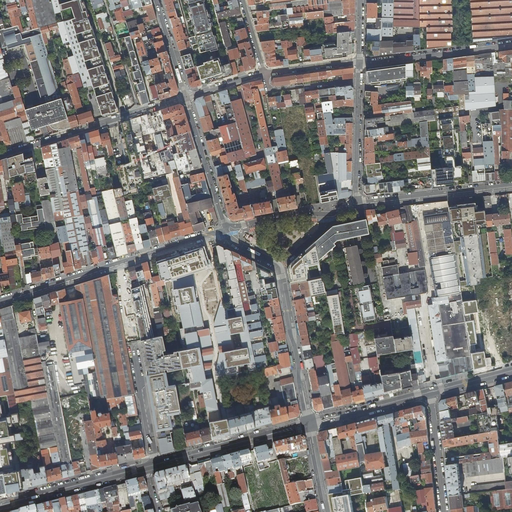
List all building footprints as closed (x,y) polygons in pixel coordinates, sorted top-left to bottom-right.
[(31,0),(34,8),(38,28),(40,27),(48,25),(57,22),(52,0),(31,0)] [(52,0),(57,22),(58,25),(65,23),(64,21),(62,10),(59,0),(52,0)] [(76,18),(72,19),(76,34),(82,32),(85,41),(79,43),(85,61),(91,59),(93,67),(88,69),(93,85),(94,88),(99,86),(102,95),(96,96),(102,115),(109,113),(110,115),(120,112),(118,106),(117,106),(113,95),(114,94),(110,79),(108,80),(105,68),(106,67),(101,52),(100,53),(96,41),(97,40),(92,25),(91,26),(87,14),(89,13),(84,0),(59,0),(62,10),(72,7),(76,18)] [(90,0),(94,9),(97,7),(96,4),(103,2),(102,0),(90,0)] [(121,4),(120,1),(120,0),(110,0),(112,6),(110,7),(111,10),(116,9),(116,8),(116,6),(121,4)] [(133,8),(130,0),(124,0),(120,1),(121,4),(122,7),(124,11),(132,9),(133,9),(133,8)] [(140,0),(130,0),(133,8),(143,6),(142,4),(141,0),(140,0)] [(164,0),(166,5),(167,11),(175,9),(180,7),(179,3),(174,5),(173,1),(174,1),(175,1),(175,0),(164,0)] [(190,41),(191,46),(199,43),(201,53),(210,50),(211,51),(219,49),(217,45),(214,35),(211,27),(212,26),(207,10),(204,1),(205,1),(204,0),(186,0),(187,3),(188,3),(190,11),(193,21),(195,27),(194,27),(197,36),(189,38),(189,40),(190,41)] [(231,2),(233,9),(239,7),(237,0),(231,0),(231,2)] [(355,14),(354,0),(304,0),(296,1),(295,0),(263,0),(264,4),(270,4),(271,10),(287,8),(292,8),(293,14),(288,14),(289,21),(290,28),(303,27),(302,15),(302,13),(304,13),(306,13),(323,11),(334,9),(334,7),(334,5),(329,5),(328,1),(333,1),(340,0),(339,0),(342,0),(343,1),(340,1),(340,3),(343,2),(343,6),(343,9),(343,15),(355,14)] [(393,27),(413,27),(413,11),(412,0),(393,0),(393,18),(381,18),(381,29),(380,41),(380,48),(393,47),(393,53),(404,52),(413,50),(413,41),(406,41),(406,42),(399,43),(395,43),(393,43),(393,41),(385,41),(385,36),(393,36),(393,27)] [(393,0),(382,0),(382,3),(382,13),(381,18),(393,18),(393,0)] [(425,0),(426,6),(426,27),(426,49),(436,47),(442,47),(442,24),(442,7),(441,0),(425,0)] [(442,24),(442,47),(448,46),(451,46),(451,31),(452,31),(451,0),(441,0),(442,7),(442,24)] [(470,0),(473,43),(484,41),(492,40),(491,31),(481,32),(481,17),(483,17),(482,9),(484,9),(483,0),(470,0)] [(511,0),(483,0),(484,9),(482,9),(483,17),(481,17),(481,32),(491,31),(492,40),(511,37),(511,0)] [(14,26),(19,25),(21,25),(17,9),(21,8),(21,7),(20,3),(16,5),(15,2),(7,4),(8,7),(14,26)] [(157,18),(152,3),(146,5),(143,6),(144,10),(147,9),(151,20),(157,18)] [(377,16),(377,3),(376,3),(367,3),(367,10),(367,18),(381,18),(382,13),(380,13),(380,14),(377,16)] [(124,14),(124,11),(122,7),(116,9),(117,11),(115,12),(117,16),(124,14)] [(217,14),(219,23),(221,23),(220,19),(241,13),(239,7),(233,9),(229,10),(220,13),(217,14)] [(134,19),(132,9),(124,11),(124,14),(126,20),(134,19)] [(175,9),(167,11),(170,19),(174,18),(175,19),(178,18),(175,9)] [(107,11),(95,15),(100,29),(104,28),(102,22),(103,22),(103,21),(102,21),(101,19),(108,16),(107,11)] [(307,19),(324,17),(323,11),(306,13),(307,19)] [(126,21),(126,20),(124,14),(117,16),(118,21),(119,20),(120,23),(126,21)] [(354,21),(355,14),(343,15),(324,17),(325,24),(339,23),(339,21),(347,20),(348,22),(354,21)] [(147,21),(146,16),(127,23),(129,29),(138,26),(138,24),(143,23),(147,21)] [(174,18),(170,19),(173,28),(182,25),(181,21),(179,18),(178,18),(175,19),(174,18)] [(243,18),(235,20),(237,26),(244,24),(243,18)] [(381,29),(381,18),(367,18),(367,22),(371,22),(371,23),(375,23),(375,22),(376,22),(375,29),(381,29)] [(85,88),(93,85),(88,69),(85,61),(79,43),(76,34),(72,19),(64,21),(65,23),(70,41),(72,47),(80,72),(85,88)] [(225,43),(226,47),(232,46),(229,34),(230,33),(230,32),(228,32),(226,22),(225,21),(221,23),(219,23),(225,43)] [(339,23),(325,24),(326,34),(337,32),(354,30),(354,21),(348,22),(339,23)] [(129,29),(127,23),(127,22),(116,25),(117,29),(124,27),(126,32),(118,34),(119,38),(130,35),(130,32),(129,29)] [(65,23),(58,25),(59,28),(61,33),(62,36),(64,43),(70,41),(65,23)] [(255,25),(257,32),(269,30),(269,29),(270,29),(270,26),(269,26),(268,23),(258,24),(255,25)] [(182,25),(173,28),(177,42),(184,40),(186,39),(185,34),(185,33),(185,32),(183,33),(183,31),(182,28),(186,27),(185,24),(182,25)] [(38,28),(21,33),(19,25),(14,26),(5,29),(3,29),(0,29),(0,44),(1,47),(1,49),(28,41),(47,103),(48,109),(42,111),(46,125),(50,124),(51,126),(53,128),(55,129),(56,129),(57,129),(58,129),(59,131),(71,127),(68,117),(66,111),(62,99),(50,61),(49,57),(45,43),(42,33),(40,28),(40,27),(38,28)] [(162,34),(160,27),(145,31),(148,39),(153,37),(156,36),(162,34)] [(249,41),(245,28),(235,31),(236,34),(235,34),(238,44),(249,41)] [(366,52),(371,56),(380,55),(380,48),(380,41),(381,29),(375,29),(367,28),(366,36),(366,46),(366,52)] [(141,35),(140,33),(139,29),(130,32),(130,35),(131,35),(131,38),(141,35)] [(337,32),(336,45),(335,45),(334,44),(323,45),(324,46),(309,48),(309,49),(310,56),(322,54),(323,60),(348,56),(348,55),(354,54),(354,30),(337,32)] [(148,39),(145,31),(140,33),(141,35),(142,39),(143,41),(147,57),(149,56),(156,54),(157,53),(154,42),(153,37),(148,39)] [(167,50),(162,34),(156,36),(157,41),(154,42),(157,53),(167,50)] [(135,50),(131,38),(131,35),(123,37),(125,42),(126,41),(129,52),(135,50)] [(305,42),(304,37),(295,38),(295,40),(296,40),(297,47),(298,47),(301,46),(307,45),(308,45),(308,41),(307,41),(305,42)] [(184,40),(177,42),(179,50),(191,47),(191,46),(190,41),(187,42),(188,45),(186,46),(184,40)] [(276,50),(292,47),(291,40),(281,41),(282,47),(279,47),(279,48),(276,48),(276,50)] [(66,49),(72,47),(70,41),(64,43),(66,49)] [(143,41),(141,41),(136,43),(140,56),(141,55),(147,74),(152,73),(148,60),(147,57),(143,41)] [(245,71),(255,68),(256,65),(249,41),(238,44),(240,49),(245,48),(247,54),(246,54),(246,56),(245,57),(243,52),(240,53),(244,65),(245,71)] [(260,42),(263,51),(275,50),(274,41),(260,42)] [(111,42),(105,44),(109,58),(116,55),(114,50),(113,51),(111,42)] [(79,73),(80,72),(72,47),(66,49),(69,58),(72,67),(74,74),(79,73)] [(387,54),(393,53),(393,47),(380,48),(380,55),(387,54)] [(230,56),(228,56),(229,58),(230,57),(231,60),(240,57),(239,51),(238,48),(228,50),(230,56)] [(323,60),(322,54),(310,56),(309,49),(303,50),(304,57),(307,56),(307,59),(311,58),(311,61),(323,60)] [(495,52),(474,55),(475,63),(511,61),(511,49),(499,52),(499,57),(500,58),(500,60),(496,60),(495,52)] [(139,64),(135,50),(129,52),(131,56),(132,62),(131,63),(132,66),(134,66),(139,64)] [(168,55),(167,50),(157,53),(158,57),(161,56),(161,58),(160,59),(160,60),(161,60),(161,61),(162,61),(163,63),(170,61),(168,55)] [(265,58),(266,62),(276,61),(275,50),(263,51),(265,58)] [(288,59),(288,60),(297,58),(296,50),(287,51),(288,57),(288,59)] [(0,80),(10,78),(3,54),(0,54),(0,80)] [(185,70),(186,70),(193,68),(195,67),(191,54),(181,57),(185,70)] [(112,67),(113,67),(114,67),(113,61),(121,59),(120,55),(110,58),(111,62),(112,67)] [(466,109),(469,109),(495,105),(494,81),(511,81),(511,75),(475,76),(475,63),(474,55),(453,58),(454,70),(454,85),(454,95),(458,94),(459,105),(465,104),(466,109)] [(160,64),(158,57),(157,57),(150,59),(148,60),(152,73),(156,72),(161,70),(162,70),(162,68),(161,65),(160,64)] [(67,82),(68,84),(75,82),(73,74),(71,67),(68,58),(63,60),(68,75),(67,82)] [(234,75),(230,63),(220,66),(218,58),(204,63),(204,64),(197,66),(203,84),(234,75)] [(444,80),(444,82),(445,82),(445,70),(454,70),(453,58),(448,58),(443,59),(443,68),(444,75),(444,80)] [(270,67),(289,64),(288,60),(288,59),(287,59),(276,61),(266,62),(267,65),(270,67)] [(173,71),(170,61),(163,63),(164,67),(162,68),(162,70),(163,72),(164,74),(173,71)] [(511,61),(475,63),(475,76),(511,75),(511,61)] [(371,84),(406,79),(406,72),(406,64),(382,67),(369,69),(369,70),(367,71),(368,82),(371,82),(371,84)] [(189,76),(187,77),(190,84),(190,86),(194,88),(203,84),(197,66),(195,67),(193,68),(195,74),(190,75),(191,78),(190,78),(189,76)] [(116,78),(126,75),(126,73),(124,69),(122,70),(121,69),(114,71),(113,67),(112,67),(114,72),(116,77),(116,78)] [(353,68),(341,69),(342,74),(343,80),(354,78),(353,68)] [(179,90),(173,71),(164,74),(165,79),(168,78),(169,82),(166,83),(170,96),(177,94),(179,90)] [(326,71),(310,73),(311,81),(327,78),(327,76),(326,71)] [(83,85),(79,73),(74,74),(73,74),(75,82),(77,87),(83,85)] [(297,83),(297,75),(274,78),(272,82),(273,85),(274,86),(297,83)] [(250,83),(254,97),(261,128),(267,127),(258,89),(259,89),(259,90),(260,91),(262,91),(265,90),(263,80),(256,81),(250,83)] [(444,82),(444,80),(437,80),(437,85),(434,85),(434,92),(438,92),(438,96),(444,96),(444,82)] [(160,99),(170,96),(166,83),(166,81),(162,82),(160,83),(156,84),(157,90),(160,89),(160,90),(159,90),(159,91),(160,92),(161,92),(161,93),(158,94),(159,97),(160,99)] [(75,82),(68,84),(75,109),(83,106),(77,88),(77,87),(75,82)] [(250,83),(242,85),(246,99),(254,97),(250,83)] [(154,99),(159,97),(158,94),(157,90),(156,84),(150,86),(154,99)] [(15,98),(21,96),(18,85),(12,87),(15,98)] [(351,85),(335,87),(336,95),(340,95),(341,95),(345,95),(346,99),(353,98),(353,87),(351,85)] [(449,92),(450,95),(454,95),(454,85),(452,85),(445,86),(445,92),(449,92)] [(244,149),(246,158),(256,155),(241,99),(239,100),(236,87),(227,90),(231,103),(231,104),(241,139),(244,149)] [(335,87),(319,90),(320,97),(329,96),(330,101),(337,101),(337,100),(336,95),(335,87)] [(305,88),(290,90),(291,95),(292,104),(293,106),(302,105),(301,95),(306,94),(305,92),(305,88)] [(123,100),(133,97),(131,89),(120,93),(123,100)] [(143,105),(150,102),(146,89),(141,91),(139,92),(143,105)] [(227,90),(219,92),(222,105),(231,103),(227,90)] [(322,151),(330,150),(329,143),(327,135),(326,124),(324,113),(322,102),(320,102),(320,97),(319,90),(306,91),(307,99),(316,98),(316,103),(319,120),(317,120),(322,151)] [(365,105),(372,105),(378,104),(378,92),(365,91),(365,97),(365,105)] [(281,95),(276,96),(277,108),(280,108),(286,107),(285,100),(282,100),(281,95)] [(284,96),(285,100),(286,107),(289,106),(289,104),(292,104),(291,95),(284,96)] [(195,102),(204,132),(211,131),(215,130),(210,115),(209,112),(211,112),(211,115),(216,114),(212,101),(211,96),(204,98),(204,96),(197,99),(195,102)] [(268,98),(271,110),(280,109),(280,108),(277,108),(276,96),(268,98)] [(62,99),(66,111),(72,109),(71,106),(73,105),(71,99),(69,100),(68,97),(62,99)] [(6,148),(35,139),(32,130),(26,110),(22,98),(0,104),(0,129),(3,140),(6,148)] [(330,101),(322,102),(324,113),(332,113),(333,112),(333,107),(345,105),(344,100),(344,99),(337,100),(337,101),(330,101)] [(88,122),(94,120),(88,100),(85,101),(88,109),(89,111),(85,113),(84,111),(83,111),(83,113),(77,115),(80,125),(88,122)] [(511,100),(507,100),(504,100),(504,110),(499,111),(499,112),(501,124),(501,131),(502,151),(509,151),(509,157),(511,157),(511,100)] [(407,101),(378,104),(372,105),(374,117),(412,112),(411,101),(407,101)] [(40,127),(46,125),(42,111),(48,109),(47,103),(34,107),(40,127)] [(179,134),(191,130),(183,105),(180,103),(161,109),(164,119),(174,116),(179,134)] [(223,141),(224,143),(241,139),(231,104),(225,106),(230,124),(220,127),(220,128),(222,137),(223,141)] [(307,108),(306,104),(304,104),(306,114),(307,120),(309,120),(313,119),(315,116),(313,107),(307,108)] [(465,104),(459,105),(437,109),(434,109),(435,120),(439,119),(453,117),(459,116),(470,115),(469,109),(466,109),(465,104)] [(32,130),(40,127),(34,107),(26,110),(32,130)] [(414,119),(415,123),(420,122),(427,121),(435,120),(434,109),(412,112),(374,117),(365,119),(365,124),(365,129),(377,128),(377,123),(376,124),(376,123),(377,122),(378,122),(386,121),(386,126),(387,126),(404,124),(403,120),(414,119)] [(495,131),(500,131),(501,131),(501,124),(499,112),(495,113),(497,125),(492,125),(494,157),(498,157),(497,135),(496,135),(495,131)] [(332,113),(324,113),(326,124),(333,124),(332,113)] [(346,123),(353,123),(353,118),(345,118),(344,113),(335,114),(335,118),(335,123),(338,123),(346,123)] [(71,127),(79,125),(76,114),(68,117),(71,127)] [(464,122),(470,121),(470,115),(459,116),(460,120),(460,129),(461,133),(462,146),(462,148),(465,147),(467,147),(466,130),(464,130),(464,122)] [(453,117),(439,119),(439,124),(441,124),(442,130),(440,130),(441,140),(443,139),(444,148),(441,148),(443,167),(431,168),(431,169),(433,187),(454,185),(454,180),(464,179),(463,165),(455,165),(454,156),(457,156),(453,117)] [(420,122),(421,137),(428,136),(427,121),(420,122)] [(169,137),(175,135),(171,122),(165,124),(169,137)] [(340,135),(353,135),(353,123),(346,123),(346,129),(345,129),(345,125),(338,125),(333,125),(333,124),(326,124),(327,135),(340,135)] [(492,125),(482,126),(483,142),(483,147),(486,181),(491,180),(495,180),(495,171),(494,164),(494,157),(492,125)] [(388,134),(387,126),(386,126),(377,128),(365,129),(365,133),(365,137),(388,134)] [(267,127),(261,128),(265,148),(277,146),(276,137),(276,136),(274,137),(275,138),(274,138),(275,143),(274,144),(271,144),(267,127)] [(211,131),(213,139),(218,138),(222,137),(220,128),(215,130),(211,131)] [(100,134),(99,129),(89,132),(91,143),(94,142),(95,145),(100,144),(100,143),(102,143),(100,134)] [(89,132),(84,134),(85,138),(87,149),(92,148),(91,143),(89,132)] [(110,147),(112,146),(109,132),(100,134),(102,143),(103,146),(106,146),(105,143),(107,142),(108,147),(109,147),(109,149),(111,148),(110,147)] [(396,138),(396,136),(395,133),(388,134),(365,137),(365,140),(365,144),(364,153),(374,151),(408,147),(407,141),(400,142),(400,140),(396,141),(396,143),(379,145),(379,146),(377,146),(376,141),(374,141),(373,139),(375,138),(378,138),(378,140),(396,138)] [(79,135),(68,139),(71,153),(73,153),(72,148),(77,147),(86,190),(90,189),(84,155),(80,139),(79,135)] [(285,135),(276,137),(277,146),(279,152),(287,150),(287,148),(285,135)] [(347,144),(352,144),(353,135),(340,135),(340,143),(346,144),(347,144)] [(421,137),(422,145),(422,147),(423,147),(423,150),(396,154),(393,155),(394,156),(380,158),(380,160),(375,161),(374,151),(364,153),(364,159),(364,164),(380,163),(417,158),(430,157),(429,148),(428,136),(421,137)] [(408,147),(422,145),(421,137),(410,139),(407,139),(407,141),(408,147)] [(210,151),(210,152),(221,149),(219,142),(218,138),(213,139),(207,141),(209,146),(210,151)] [(57,142),(67,192),(79,190),(77,181),(71,153),(68,139),(57,142)] [(73,260),(75,269),(82,267),(67,192),(57,142),(51,144),(64,210),(65,218),(66,225),(69,240),(73,260)] [(330,152),(352,153),(352,144),(347,144),(346,144),(346,147),(345,147),(345,148),(332,148),(331,143),(329,143),(330,150),(330,152)] [(64,210),(51,144),(42,147),(47,176),(48,181),(49,188),(50,193),(51,199),(54,212),(64,210)] [(280,210),(297,207),(295,196),(295,195),(291,195),(290,192),(284,193),(282,193),(281,189),(283,188),(280,174),(281,173),(279,164),(276,152),(279,152),(277,146),(265,148),(273,181),(275,190),(277,199),(280,210)] [(220,163),(220,165),(229,163),(229,162),(227,153),(225,147),(221,149),(210,152),(211,155),(222,151),(223,156),(220,156),(222,163),(220,163)] [(463,158),(471,157),(471,147),(467,147),(465,147),(465,151),(462,152),(463,158)] [(477,170),(478,182),(482,182),(486,181),(483,147),(473,148),(473,152),(477,167),(477,170)] [(227,153),(229,162),(240,160),(246,158),(244,149),(227,153)] [(37,178),(32,150),(30,151),(29,153),(23,155),(26,172),(28,184),(38,183),(37,178)] [(289,161),(287,150),(279,152),(276,152),(279,164),(285,162),(289,161)] [(328,173),(334,172),(330,152),(330,150),(322,151),(323,156),(325,156),(328,171),(328,173)] [(334,172),(338,199),(349,197),(352,193),(352,153),(330,152),(334,172)] [(23,155),(23,153),(8,158),(11,177),(26,172),(23,155)] [(71,153),(77,181),(80,181),(74,153),(73,153),(71,153)] [(408,169),(409,172),(431,169),(431,168),(430,157),(417,158),(418,168),(408,169)] [(11,177),(8,158),(2,160),(4,171),(7,192),(13,191),(12,184),(10,177),(11,177)] [(97,166),(107,164),(106,158),(95,160),(95,161),(96,164),(97,166)] [(171,168),(176,167),(175,163),(174,159),(163,162),(166,174),(167,173),(168,173),(172,172),(171,168)] [(218,176),(218,177),(224,175),(224,172),(233,170),(232,167),(235,167),(238,177),(240,176),(240,179),(241,180),(239,180),(241,188),(243,188),(243,191),(245,191),(248,190),(247,188),(245,182),(240,160),(229,162),(229,163),(220,165),(215,166),(218,176)] [(254,172),(256,179),(263,177),(261,169),(263,168),(261,161),(258,162),(259,166),(253,168),(252,165),(251,163),(245,165),(247,173),(254,172)] [(367,170),(367,177),(382,175),(380,163),(364,164),(364,170),(367,170)] [(99,177),(110,175),(107,164),(97,166),(99,177)] [(192,182),(206,179),(204,172),(197,173),(197,174),(191,175),(192,182)] [(293,184),(304,182),(303,178),(301,178),(300,172),(291,173),(293,184)] [(321,202),(338,199),(334,172),(328,173),(326,173),(317,175),(321,202)] [(218,177),(226,204),(237,201),(234,193),(232,193),(231,190),(233,190),(232,187),(228,174),(224,175),(218,177)] [(379,183),(381,182),(380,178),(384,178),(384,175),(382,175),(367,177),(368,184),(377,183),(379,183)] [(48,181),(47,176),(37,178),(38,183),(41,195),(50,193),(49,188),(46,189),(45,182),(48,181)] [(179,223),(182,235),(193,231),(186,203),(181,185),(181,184),(179,176),(173,177),(186,223),(185,223),(183,217),(179,219),(180,222),(179,223)] [(267,183),(266,182),(265,177),(263,177),(256,179),(245,182),(247,188),(267,183)] [(181,185),(186,203),(211,197),(206,179),(192,182),(191,182),(181,185)] [(405,184),(404,179),(392,181),(393,192),(400,191),(405,190),(405,187),(405,184)] [(32,206),(30,199),(25,200),(22,181),(12,184),(13,191),(14,199),(15,209),(32,206)] [(271,191),(275,190),(273,181),(266,182),(267,183),(268,189),(269,192),(270,196),(272,195),(271,191)] [(377,193),(376,188),(376,185),(377,185),(377,183),(368,184),(364,185),(364,188),(364,192),(367,195),(377,194),(377,193)] [(169,184),(152,188),(156,201),(172,197),(169,184)] [(115,194),(129,252),(137,249),(134,236),(124,195),(122,187),(114,189),(115,194)] [(261,202),(271,201),(271,200),(270,199),(270,196),(269,192),(268,189),(256,192),(258,199),(261,198),(261,202)] [(67,192),(82,267),(86,266),(84,251),(91,250),(87,230),(84,217),(82,208),(80,195),(79,191),(79,190),(67,192)] [(240,196),(241,200),(250,198),(248,190),(245,191),(246,194),(240,196)] [(85,194),(80,195),(82,208),(88,207),(87,200),(86,195),(85,194)] [(111,234),(117,256),(129,252),(115,194),(103,197),(103,199),(106,208),(111,234)] [(134,236),(137,249),(144,247),(142,241),(140,232),(138,224),(132,199),(131,194),(124,195),(134,236)] [(502,206),(508,205),(508,204),(507,194),(500,194),(502,206)] [(97,250),(99,262),(109,258),(104,234),(99,209),(98,200),(97,196),(92,197),(92,199),(87,200),(88,207),(90,216),(93,229),(94,234),(95,240),(96,244),(97,248),(97,250)] [(492,209),(491,196),(483,196),(484,200),(485,210),(492,209)] [(132,199),(138,224),(146,223),(143,213),(140,197),(132,199)] [(186,203),(193,231),(205,227),(203,221),(198,223),(194,211),(199,210),(208,208),(213,206),(211,197),(186,203)] [(46,223),(56,221),(55,220),(54,212),(51,199),(42,201),(46,223)] [(274,212),(280,210),(277,199),(272,200),(271,200),(271,201),(274,212)] [(159,212),(166,210),(163,200),(156,202),(159,212)] [(239,218),(255,215),(252,204),(243,206),(243,207),(241,207),(241,208),(239,209),(237,201),(226,204),(230,217),(233,220),(239,218)] [(255,215),(274,212),(271,201),(261,202),(252,204),(255,215)] [(449,207),(449,211),(451,223),(461,222),(466,255),(463,256),(467,285),(470,285),(481,284),(480,278),(485,277),(478,224),(482,223),(482,225),(486,224),(484,211),(476,211),(475,202),(457,204),(457,206),(449,207)] [(413,219),(409,205),(404,206),(408,223),(406,224),(411,252),(408,252),(408,253),(408,254),(408,257),(407,257),(407,259),(409,259),(410,265),(418,263),(419,267),(425,266),(417,220),(415,221),(414,218),(413,219)] [(99,209),(104,234),(108,233),(108,235),(111,234),(106,208),(99,209)] [(379,209),(375,210),(377,221),(378,225),(388,223),(386,214),(381,214),(381,213),(380,213),(379,209)] [(400,212),(399,209),(389,212),(392,223),(393,225),(399,224),(398,222),(402,221),(400,213),(400,212)] [(55,220),(65,218),(64,210),(54,212),(55,220)] [(198,223),(203,221),(199,210),(194,211),(198,223)] [(146,223),(146,225),(154,223),(151,211),(143,213),(146,223)] [(448,369),(439,371),(441,378),(473,370),(471,356),(466,324),(464,310),(463,302),(460,286),(459,287),(458,281),(454,260),(457,260),(451,223),(449,211),(423,215),(429,257),(436,297),(432,298),(433,304),(428,305),(437,361),(438,361),(447,360),(448,369)] [(509,224),(511,223),(510,218),(509,212),(486,215),(486,222),(487,226),(497,225),(497,226),(498,226),(498,225),(509,224)] [(0,217),(1,224),(12,222),(11,215),(0,217)] [(84,217),(87,230),(93,229),(90,216),(84,217)] [(162,227),(165,240),(182,235),(179,223),(175,224),(174,219),(173,218),(166,220),(166,222),(167,225),(168,224),(169,225),(164,226),(164,223),(165,222),(164,219),(161,220),(161,223),(162,227)] [(365,235),(362,220),(357,221),(359,229),(356,230),(357,236),(365,235)] [(352,240),(354,240),(353,237),(357,236),(356,230),(359,229),(357,221),(349,222),(352,240)] [(10,284),(11,290),(22,286),(17,256),(15,245),(15,241),(13,227),(12,222),(1,224),(2,229),(5,246),(6,256),(10,284)] [(347,241),(352,240),(349,222),(340,224),(343,239),(347,239),(347,241)] [(140,232),(148,230),(146,225),(146,223),(138,224),(140,232)] [(155,229),(159,242),(165,240),(162,227),(161,223),(157,224),(158,228),(156,229),(155,229)] [(57,227),(61,252),(63,252),(61,242),(69,240),(66,225),(57,227)] [(332,242),(334,243),(336,241),(338,240),(335,225),(333,226),(324,233),(326,235),(323,237),(329,244),(332,242)] [(150,239),(152,245),(159,242),(155,229),(152,230),(152,229),(148,230),(148,231),(150,239)] [(494,231),(488,232),(491,265),(498,264),(494,231)] [(404,232),(394,233),(395,241),(400,240),(405,239),(404,232)] [(323,249),(326,253),(335,245),(334,243),(332,242),(329,244),(323,237),(320,240),(325,246),(323,249)] [(150,239),(142,241),(144,247),(152,245),(150,239)] [(325,246),(320,240),(318,241),(315,242),(319,260),(326,253),(323,249),(325,246)] [(354,243),(346,245),(347,247),(345,248),(352,284),(354,284),(365,282),(364,278),(366,277),(366,276),(367,276),(367,275),(367,274),(366,273),(365,273),(363,274),(361,266),(364,265),(363,264),(364,264),(365,263),(365,262),(364,261),(363,261),(360,262),(359,253),(361,253),(361,252),(362,252),(362,251),(362,250),(362,249),(361,249),(360,249),(358,249),(357,245),(355,245),(354,243)] [(15,245),(17,256),(21,255),(21,260),(22,266),(25,266),(23,254),(21,244),(15,245)] [(236,274),(232,251),(227,249),(224,250),(223,247),(221,246),(218,245),(216,246),(219,260),(225,259),(228,270),(226,271),(227,276),(229,276),(230,279),(228,279),(229,286),(231,285),(232,288),(230,289),(231,295),(233,295),(234,298),(232,298),(233,304),(235,304),(235,307),(234,307),(234,308),(243,306),(238,282),(236,274)] [(38,248),(40,258),(52,256),(50,246),(38,248)] [(204,247),(157,262),(159,275),(160,280),(164,279),(165,282),(211,268),(204,247)] [(84,251),(86,266),(94,263),(91,251),(91,250),(84,251)] [(91,251),(94,263),(99,262),(97,250),(91,251)] [(240,282),(238,282),(243,306),(245,312),(245,315),(252,314),(250,305),(249,301),(248,297),(243,271),(239,255),(236,253),(232,251),(236,274),(238,274),(240,282)] [(380,252),(373,254),(374,263),(382,261),(380,252)] [(297,257),(302,281),(307,280),(302,253),(297,257)] [(243,271),(252,269),(250,260),(245,257),(239,255),(243,271)] [(0,277),(1,285),(10,284),(6,256),(2,257),(4,270),(4,271),(5,273),(5,276),(0,276),(0,277)] [(54,266),(55,276),(61,274),(57,256),(52,257),(53,262),(53,264),(54,266)] [(219,260),(220,263),(224,262),(226,271),(228,270),(225,259),(219,260)] [(299,282),(295,259),(293,260),(289,265),(288,268),(290,284),(299,282)] [(63,262),(65,273),(75,269),(73,260),(63,262)] [(389,265),(388,260),(383,261),(384,267),(381,267),(387,299),(412,295),(417,294),(426,292),(428,289),(424,270),(399,274),(398,264),(395,264),(389,265)] [(156,306),(161,305),(156,281),(153,282),(152,277),(148,262),(145,263),(142,264),(145,277),(145,279),(149,278),(156,306)] [(255,262),(261,290),(276,287),(275,281),(273,271),(255,262)] [(42,270),(43,280),(55,276),(54,266),(45,268),(44,263),(41,264),(42,270)] [(131,280),(138,278),(136,272),(134,266),(132,267),(128,268),(131,280)] [(31,271),(33,283),(43,280),(42,270),(37,271),(37,270),(31,271)] [(114,285),(122,283),(120,271),(114,273),(109,274),(111,289),(114,288),(114,285)] [(122,396),(134,393),(135,393),(126,343),(117,294),(113,295),(112,293),(111,289),(109,274),(80,283),(85,310),(93,353),(95,365),(96,372),(100,395),(106,394),(107,398),(122,396)] [(159,275),(152,277),(153,282),(156,281),(161,305),(164,305),(161,293),(160,292),(162,291),(161,286),(165,285),(165,282),(164,279),(160,280),(159,275)] [(145,277),(138,280),(138,281),(140,286),(142,285),(147,284),(145,279),(145,277)] [(307,280),(302,281),(299,282),(290,284),(292,293),(293,300),(311,296),(307,280)] [(85,310),(80,283),(76,285),(79,299),(81,311),(85,310)] [(141,322),(143,322),(146,321),(149,321),(150,326),(151,326),(156,325),(156,324),(155,319),(150,320),(149,317),(142,285),(140,286),(133,288),(141,322)] [(367,324),(377,322),(375,315),(377,314),(375,308),(374,308),(373,301),(374,300),(373,293),(371,293),(370,285),(355,288),(356,295),(357,295),(357,297),(358,297),(359,302),(357,303),(359,310),(359,309),(360,312),(361,317),(360,317),(361,324),(367,323),(367,324)] [(194,286),(173,290),(182,329),(204,325),(194,286)] [(67,301),(65,288),(57,291),(59,303),(67,301)] [(130,310),(132,309),(130,298),(125,299),(124,297),(126,297),(125,294),(124,294),(124,293),(117,294),(126,343),(136,341),(133,326),(132,327),(129,313),(127,314),(126,308),(129,308),(130,310)] [(49,306),(51,305),(49,294),(46,294),(41,296),(43,307),(46,307),(46,308),(49,307),(49,306)] [(38,319),(45,317),(44,311),(43,307),(41,296),(40,296),(36,298),(33,298),(38,319)] [(305,305),(307,305),(306,303),(312,301),(311,296),(293,300),(295,307),(296,315),(314,311),(313,307),(306,308),(305,305)] [(278,301),(278,297),(263,301),(264,308),(279,304),(278,301)] [(221,298),(214,321),(214,328),(219,352),(216,368),(216,377),(239,374),(238,366),(247,364),(249,371),(257,370),(248,327),(245,315),(245,312),(243,306),(234,308),(225,310),(221,298)] [(93,353),(85,310),(81,311),(79,299),(67,301),(59,303),(69,357),(75,356),(93,353)] [(416,369),(416,372),(418,371),(417,366),(424,365),(414,307),(421,306),(420,299),(418,300),(413,301),(403,302),(404,314),(407,313),(411,335),(413,348),(414,353),(414,355),(416,367),(415,367),(416,369)] [(256,303),(250,305),(252,314),(245,315),(248,327),(257,370),(261,369),(268,367),(266,358),(267,357),(266,354),(265,355),(263,345),(264,345),(263,342),(262,337),(263,337),(262,332),(263,332),(262,329),(260,324),(261,324),(260,321),(258,316),(259,315),(258,312),(258,313),(256,306),(257,306),(256,303)] [(279,304),(264,308),(266,318),(281,315),(280,309),(279,304)] [(5,317),(14,316),(12,305),(3,308),(5,317)] [(165,320),(172,318),(170,307),(163,308),(165,320)] [(33,320),(34,320),(32,310),(19,312),(20,323),(30,321),(33,320)] [(159,311),(153,312),(154,314),(155,319),(156,324),(164,322),(162,312),(160,313),(159,311)] [(315,315),(314,311),(296,315),(297,319),(298,323),(305,321),(316,319),(315,315)] [(37,335),(30,336),(19,338),(29,387),(14,389),(4,335),(0,318),(0,315),(0,358),(3,374),(0,374),(0,396),(7,395),(10,414),(18,412),(16,403),(31,400),(48,397),(42,366),(41,361),(40,355),(38,343),(37,335)] [(272,327),(273,328),(273,329),(274,329),(277,341),(286,339),(284,333),(283,326),(281,315),(266,318),(267,321),(272,320),(273,326),(272,327)] [(4,335),(18,332),(14,316),(5,317),(0,318),(4,335)] [(40,330),(47,329),(45,317),(38,319),(39,324),(40,330)] [(305,321),(298,323),(299,330),(300,335),(305,334),(307,334),(305,321)] [(206,408),(207,412),(218,410),(213,378),(211,369),(214,355),(209,328),(203,330),(203,327),(204,327),(204,325),(182,329),(180,329),(182,339),(185,338),(187,349),(179,352),(182,368),(187,368),(191,391),(199,389),(200,394),(198,395),(200,409),(206,408)] [(158,329),(159,336),(162,335),(169,334),(167,327),(158,329)] [(30,336),(37,335),(35,328),(28,329),(30,336)] [(18,332),(4,335),(14,389),(29,387),(19,338),(18,332)] [(359,337),(363,336),(362,332),(347,335),(350,350),(351,355),(355,373),(357,381),(361,380),(365,398),(375,395),(384,393),(380,375),(377,356),(368,358),(370,367),(374,367),(376,382),(378,381),(379,383),(377,383),(376,382),(374,382),(375,384),(371,385),(371,383),(369,374),(361,376),(359,368),(360,368),(358,360),(359,359),(356,341),(359,340),(359,337)] [(40,341),(48,339),(46,333),(39,335),(40,341)] [(344,356),(343,351),(340,333),(331,335),(332,341),(330,342),(336,368),(337,372),(343,404),(349,402),(353,401),(351,391),(345,362),(344,356)] [(305,335),(305,334),(300,335),(301,340),(302,345),(310,344),(308,335),(305,335)] [(165,350),(162,335),(159,336),(158,336),(153,337),(141,340),(147,374),(165,371),(165,369),(167,368),(167,371),(182,368),(179,352),(179,351),(173,352),(173,353),(163,355),(162,350),(165,350)] [(374,338),(377,354),(395,351),(393,338),(393,335),(374,338)] [(395,351),(413,348),(411,335),(404,336),(404,338),(405,339),(404,340),(403,339),(402,339),(401,340),(401,339),(401,337),(393,338),(395,351)] [(278,345),(277,341),(272,342),(270,336),(267,336),(268,343),(270,352),(273,352),(277,351),(281,350),(287,349),(287,346),(287,344),(282,345),(282,347),(278,348),(278,346),(278,345)] [(47,351),(51,350),(49,341),(38,343),(40,355),(45,354),(44,349),(46,349),(45,347),(47,347),(47,351)] [(312,357),(310,344),(302,345),(305,363),(308,375),(311,392),(319,389),(315,369),(314,370),(312,357)] [(278,364),(276,365),(277,368),(291,366),(289,359),(288,352),(278,354),(278,355),(280,364),(278,364)] [(95,365),(93,353),(75,356),(78,368),(87,367),(95,365)] [(323,354),(312,357),(315,369),(319,389),(323,409),(334,406),(325,364),(324,358),(323,354)] [(356,390),(351,391),(353,401),(355,401),(365,398),(361,380),(357,381),(355,373),(351,355),(344,356),(345,362),(349,361),(350,365),(349,365),(349,364),(347,364),(351,382),(354,381),(356,390)] [(75,356),(69,357),(74,385),(81,384),(78,368),(75,356)] [(405,370),(399,372),(402,388),(407,387),(412,386),(410,374),(410,370),(408,356),(403,357),(405,370)] [(438,361),(439,371),(448,369),(447,360),(438,361)] [(332,373),(331,368),(330,363),(325,364),(334,406),(340,405),(343,404),(337,372),(332,373)] [(66,461),(67,461),(72,460),(65,424),(63,415),(53,364),(47,365),(42,366),(48,397),(57,447),(63,478),(69,476),(75,474),(72,463),(68,465),(67,465),(66,461)] [(263,376),(278,373),(277,368),(276,365),(268,367),(261,369),(262,373),(263,376)] [(78,368),(81,384),(85,383),(83,374),(88,373),(87,367),(78,368)] [(165,371),(147,374),(152,403),(160,452),(167,450),(174,448),(172,441),(171,436),(170,431),(172,431),(169,414),(180,412),(176,385),(168,386),(165,371)] [(380,375),(384,393),(388,392),(397,390),(402,388),(399,372),(399,371),(380,375)] [(88,373),(83,374),(85,383),(88,397),(96,396),(100,412),(101,413),(102,414),(109,412),(109,411),(108,407),(107,399),(107,398),(106,394),(100,395),(96,372),(88,373)] [(293,377),(280,380),(280,381),(281,385),(286,384),(294,382),(293,377)] [(278,399),(284,398),(281,385),(280,381),(275,382),(278,399)] [(290,401),(297,400),(294,382),(286,384),(290,398),(290,401)] [(290,398),(286,384),(281,385),(284,398),(284,399),(290,398)] [(492,411),(489,412),(491,431),(499,430),(500,430),(498,414),(508,412),(509,414),(510,413),(510,414),(511,413),(511,407),(509,408),(507,400),(504,384),(496,386),(500,404),(496,405),(496,407),(492,408),(492,411)] [(489,396),(487,388),(482,390),(477,391),(479,401),(481,401),(484,413),(489,412),(492,411),(492,408),(488,408),(485,396),(489,396)] [(311,392),(314,409),(317,410),(320,410),(323,409),(319,389),(311,392)] [(477,404),(478,407),(478,409),(471,411),(470,411),(471,415),(473,415),(478,414),(484,413),(481,401),(479,401),(477,391),(474,392),(466,394),(469,402),(469,404),(475,402),(479,401),(480,404),(477,404)] [(125,412),(126,416),(138,414),(134,393),(122,396),(124,404),(124,408),(125,412)] [(463,404),(469,402),(466,394),(463,395),(457,396),(459,408),(464,407),(463,404)] [(108,407),(124,404),(122,396),(107,399),(108,407)] [(441,411),(459,408),(457,396),(449,398),(442,400),(440,403),(441,411)] [(32,464),(28,465),(29,468),(32,486),(40,483),(47,482),(41,450),(47,449),(50,448),(57,447),(48,397),(31,400),(40,444),(35,445),(37,455),(38,455),(41,470),(38,470),(39,472),(34,472),(32,464)] [(284,398),(278,399),(279,404),(274,405),(275,406),(273,406),(274,408),(269,410),(272,423),(281,420),(288,418),(284,399),(284,398)] [(290,401),(290,398),(284,399),(288,418),(294,417),(297,416),(299,413),(297,400),(290,401)] [(73,399),(66,400),(68,411),(75,409),(73,399)] [(233,403),(225,405),(226,409),(228,419),(228,420),(228,423),(230,434),(244,430),(255,427),(249,405),(248,400),(243,401),(246,413),(235,416),(233,403)] [(267,407),(261,409),(262,412),(258,413),(257,409),(255,410),(254,406),(254,404),(249,405),(255,427),(265,425),(272,423),(269,410),(268,402),(266,403),(267,407)] [(416,417),(415,418),(416,425),(416,430),(428,428),(427,417),(426,407),(423,405),(419,406),(414,408),(416,417)] [(470,409),(471,408),(470,406),(470,405),(464,407),(459,408),(441,411),(441,413),(442,418),(442,421),(456,418),(456,414),(454,414),(451,415),(451,413),(454,413),(463,411),(470,409)] [(411,419),(415,418),(416,417),(414,408),(405,410),(407,419),(408,419),(411,419)] [(463,411),(454,413),(454,414),(456,414),(456,418),(464,417),(469,416),(471,415),(470,411),(471,411),(471,408),(470,409),(463,411)] [(103,449),(97,450),(100,468),(104,467),(114,464),(118,463),(116,452),(104,454),(103,451),(108,451),(106,439),(104,440),(104,438),(100,439),(100,440),(97,441),(97,438),(102,437),(101,431),(100,427),(101,426),(111,424),(109,412),(102,414),(101,413),(100,412),(99,412),(98,413),(98,416),(96,416),(95,415),(96,414),(95,409),(90,410),(91,416),(97,447),(102,446),(103,449)] [(407,428),(410,427),(408,419),(407,419),(405,410),(403,410),(398,412),(395,413),(396,422),(395,422),(395,425),(403,424),(402,422),(406,421),(407,428)] [(123,425),(123,429),(125,435),(126,434),(127,439),(128,439),(128,440),(125,440),(126,445),(120,446),(120,443),(115,444),(116,452),(118,463),(126,461),(134,459),(132,448),(131,442),(131,441),(130,439),(128,427),(127,424),(127,422),(126,416),(125,412),(120,413),(122,425),(123,425)] [(491,431),(489,412),(484,413),(478,414),(480,433),(491,431)] [(395,436),(397,435),(396,429),(395,425),(395,422),(396,422),(395,413),(394,413),(386,415),(378,417),(379,426),(381,425),(381,424),(384,423),(385,425),(383,426),(389,456),(390,462),(393,481),(395,489),(400,488),(401,488),(399,481),(392,437),(389,423),(392,422),(395,436)] [(90,464),(91,470),(100,468),(97,450),(97,447),(91,416),(90,416),(90,420),(84,421),(92,464),(90,464)] [(203,429),(200,429),(200,430),(202,441),(207,440),(212,439),(209,423),(208,416),(204,417),(205,423),(202,424),(203,429)] [(469,421),(469,416),(464,417),(456,418),(442,421),(443,426),(444,440),(462,437),(462,433),(455,434),(452,421),(454,421),(455,421),(457,421),(457,422),(459,423),(469,421)] [(378,417),(369,419),(358,422),(360,433),(355,434),(361,467),(363,477),(364,485),(384,482),(382,468),(385,467),(388,482),(389,482),(393,481),(390,462),(386,463),(385,457),(389,456),(383,426),(380,427),(379,426),(378,417)] [(7,419),(0,420),(0,454),(2,464),(9,463),(6,447),(3,448),(3,444),(15,442),(15,440),(14,434),(9,435),(7,419)] [(224,420),(209,423),(212,439),(227,435),(230,434),(228,423),(228,419),(224,420)] [(416,431),(416,430),(416,425),(412,425),(411,419),(408,419),(410,427),(411,432),(416,431)] [(37,432),(34,420),(29,421),(27,421),(30,434),(37,432)] [(349,425),(339,427),(341,437),(333,438),(334,443),(337,457),(337,458),(338,464),(339,470),(340,471),(356,468),(361,467),(355,434),(360,433),(358,422),(349,425)] [(140,424),(137,425),(135,426),(128,427),(130,439),(142,437),(140,424)] [(326,445),(334,443),(333,438),(341,437),(339,427),(334,428),(324,431),(321,432),(319,435),(321,449),(323,460),(329,459),(333,458),(337,458),(337,457),(330,459),(329,453),(328,453),(326,445)] [(413,444),(418,443),(429,441),(428,428),(416,430),(416,431),(411,432),(413,444)] [(193,431),(185,434),(187,445),(196,443),(202,441),(200,430),(195,431),(195,429),(193,430),(193,431)] [(491,452),(446,459),(447,465),(459,464),(462,463),(502,458),(501,445),(500,445),(499,430),(491,431),(480,433),(462,437),(444,440),(445,448),(490,440),(491,452)] [(20,443),(24,442),(22,432),(14,434),(15,440),(20,439),(20,443)] [(400,447),(413,444),(411,432),(397,435),(400,447)] [(133,448),(132,448),(134,459),(141,457),(145,456),(142,438),(140,438),(139,440),(140,446),(141,447),(134,449),(133,448)] [(297,453),(306,451),(304,440),(301,438),(294,440),(286,442),(289,453),(289,454),(297,453)] [(425,453),(430,452),(429,441),(418,443),(422,468),(423,474),(433,472),(432,465),(431,458),(426,459),(425,453)] [(277,456),(289,453),(286,442),(274,445),(277,456)] [(511,456),(511,442),(502,445),(501,445),(502,458),(504,458),(511,456)] [(330,459),(337,457),(334,443),(326,445),(328,453),(329,453),(330,459)] [(270,452),(269,446),(254,450),(258,463),(270,460),(269,455),(270,455),(271,458),(272,458),(272,457),(272,454),(273,454),(272,453),(272,451),(270,452)] [(51,466),(47,449),(41,450),(47,482),(55,480),(63,478),(57,447),(50,448),(53,463),(55,464),(58,463),(58,467),(51,469),(50,467),(51,466)] [(249,461),(251,460),(249,451),(243,453),(238,454),(241,464),(243,463),(243,466),(247,465),(247,463),(249,462),(249,461)] [(239,485),(241,496),(242,496),(247,494),(248,494),(242,468),(241,464),(238,454),(230,456),(233,468),(233,470),(240,469),(241,473),(238,474),(238,477),(237,477),(238,481),(236,481),(237,485),(239,485)] [(230,469),(233,468),(230,456),(222,458),(225,470),(226,474),(227,473),(228,473),(227,470),(230,469)] [(217,471),(225,470),(222,458),(217,460),(211,461),(214,472),(215,477),(216,483),(217,487),(222,504),(222,506),(223,508),(230,506),(224,482),(222,482),(219,472),(216,473),(215,470),(216,469),(217,471)] [(329,459),(323,460),(325,467),(325,470),(330,494),(344,491),(343,489),(343,485),(340,471),(333,473),(331,465),(338,464),(337,458),(333,458),(329,459)] [(467,477),(505,472),(504,458),(502,458),(462,463),(464,473),(466,472),(467,477)] [(296,484),(295,480),(290,481),(289,482),(283,460),(278,461),(290,507),(298,505),(301,504),(304,503),(316,501),(315,495),(306,497),(306,496),(306,494),(306,493),(305,489),(313,487),(312,480),(296,484)] [(78,465),(77,461),(72,462),(72,463),(75,474),(79,473),(81,473),(80,464),(78,465)] [(211,473),(214,472),(211,461),(205,463),(198,465),(199,465),(203,480),(209,479),(207,472),(211,473)] [(413,473),(411,462),(403,463),(404,469),(410,468),(411,474),(413,473)] [(460,475),(459,464),(447,465),(449,482),(450,496),(462,494),(461,481),(462,481),(461,474),(460,475)] [(192,488),(204,485),(203,480),(199,465),(195,466),(191,467),(196,481),(191,483),(192,488)] [(186,468),(191,483),(196,481),(191,467),(191,466),(189,467),(186,468)] [(382,468),(384,482),(385,488),(386,489),(386,491),(395,489),(393,481),(389,482),(388,482),(385,467),(382,468)] [(29,468),(20,470),(20,471),(23,488),(28,487),(32,486),(29,468)] [(184,502),(196,499),(195,497),(192,488),(191,483),(186,468),(170,472),(156,476),(154,479),(160,501),(176,497),(174,489),(173,486),(180,484),(181,487),(180,487),(184,502)] [(3,474),(6,492),(16,490),(23,488),(20,471),(3,474)] [(426,477),(427,484),(434,482),(433,478),(433,472),(423,474),(424,478),(426,477)] [(421,481),(420,475),(418,475),(412,476),(413,483),(421,481)] [(363,477),(346,481),(348,489),(343,489),(344,491),(330,494),(333,511),(354,511),(351,495),(365,493),(364,485),(363,477)] [(142,492),(147,491),(144,479),(139,480),(137,481),(141,499),(149,497),(148,494),(143,495),(142,492)] [(137,495),(138,498),(139,498),(139,501),(141,500),(141,499),(137,481),(132,482),(126,484),(130,506),(135,505),(134,500),(136,499),(135,496),(137,495)] [(365,493),(386,489),(385,488),(384,482),(364,485),(365,488),(365,493)] [(472,486),(473,493),(492,491),(507,489),(506,482),(472,486)] [(204,485),(192,488),(195,497),(198,496),(207,493),(204,485)] [(114,497),(118,497),(116,486),(109,488),(104,489),(107,507),(107,511),(109,511),(109,509),(113,508),(112,502),(115,502),(114,497)] [(434,487),(427,488),(425,488),(426,490),(428,502),(430,502),(430,506),(428,506),(429,510),(436,509),(435,494),(434,487)] [(492,491),(493,510),(511,507),(511,488),(507,489),(492,491)] [(105,508),(107,507),(104,489),(101,490),(98,491),(101,503),(104,503),(105,508)] [(419,503),(421,503),(428,502),(426,490),(417,491),(419,503)] [(90,506),(97,505),(96,505),(94,492),(88,493),(84,494),(87,511),(92,511),(92,510),(90,510),(90,506)] [(84,507),(84,511),(87,511),(84,494),(81,495),(78,496),(80,506),(81,505),(84,507)] [(251,511),(247,494),(242,496),(245,510),(245,511),(251,511)] [(462,494),(450,496),(451,502),(452,510),(451,511),(479,511),(478,506),(464,507),(462,494)] [(78,511),(81,511),(80,506),(78,496),(75,497),(72,498),(74,510),(74,511),(78,511)] [(372,502),(367,503),(368,511),(373,511),(386,509),(386,511),(389,511),(389,509),(387,496),(374,499),(374,496),(371,497),(372,502)] [(144,511),(150,511),(153,511),(150,503),(149,497),(141,499),(141,500),(144,511)] [(70,511),(71,511),(74,510),(72,498),(68,499),(65,500),(67,511),(70,511)] [(61,511),(59,501),(55,502),(51,503),(52,511),(61,511)] [(109,511),(111,511),(121,510),(119,501),(115,502),(112,502),(113,508),(109,509),(109,511)] [(306,510),(306,511),(317,511),(317,506),(316,501),(304,503),(306,510)] [(422,511),(428,511),(429,511),(429,510),(428,506),(428,502),(421,503),(422,511)] [(45,511),(52,511),(51,503),(49,504),(44,505),(45,511)]
